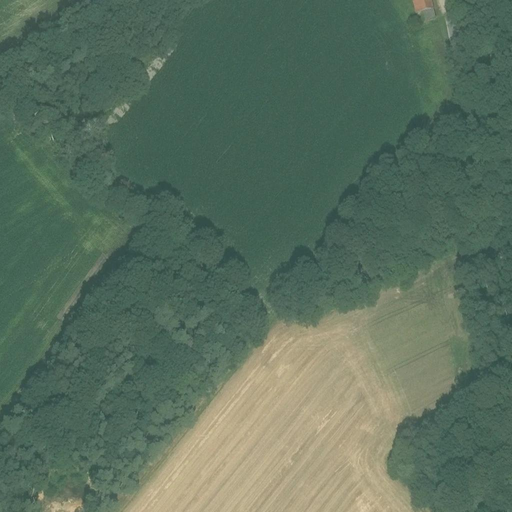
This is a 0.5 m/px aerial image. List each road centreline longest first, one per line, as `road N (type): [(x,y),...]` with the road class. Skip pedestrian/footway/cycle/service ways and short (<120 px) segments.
road 1 (residential): [(511,280),(452,0)]
road 2 (track): [(0,95),(134,0)]
